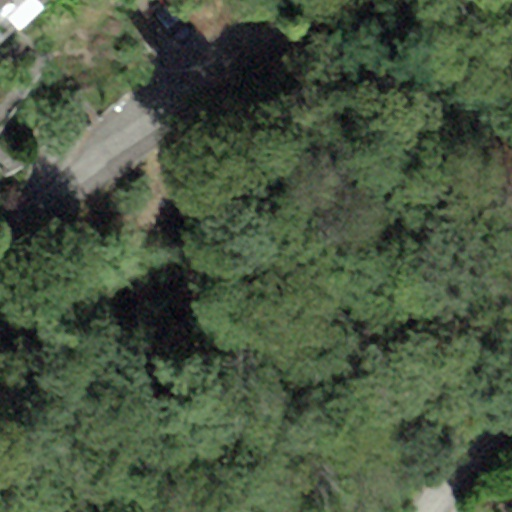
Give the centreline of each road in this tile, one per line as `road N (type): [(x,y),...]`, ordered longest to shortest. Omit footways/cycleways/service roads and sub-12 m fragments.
road 1 (unclassified): [(0,239),(336,0)]
road 2 (unclassified): [(511,399),(426,511)]
